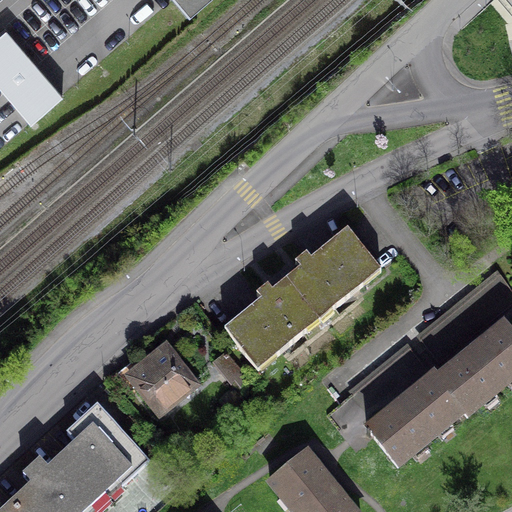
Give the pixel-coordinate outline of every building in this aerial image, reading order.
[(174,0),(189,16),(207,0),(174,0)] [(5,27),(0,31),(0,87),(33,125),(66,96),(5,27)] [(381,285),(334,232),(213,338),(260,391),(381,285)] [(493,282),(421,343),(440,365),(511,304),(493,282)] [(511,344),(494,323),(362,435),(406,486),(511,395),(511,344)] [(431,372),(412,350),(329,421),(347,443),(431,372)] [(149,353),(112,384),(146,425),(183,394),(149,353)] [(99,511),(137,477),(82,418),(0,494),(0,511),(99,511)] [(351,511),(298,450),(257,484),(280,511),(351,511)]
